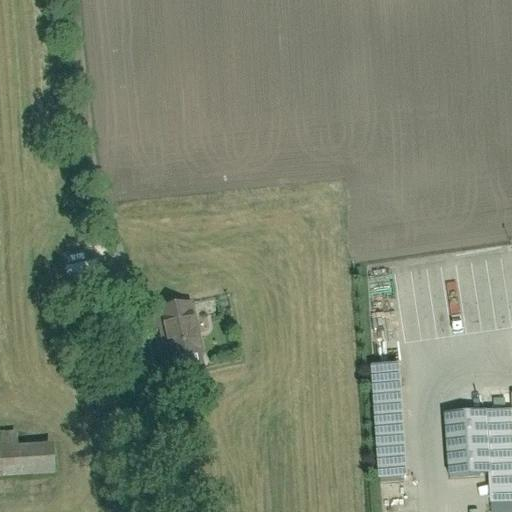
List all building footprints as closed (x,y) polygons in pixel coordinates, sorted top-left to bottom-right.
[(105,301),(96,258),(63,265),(72,308),(105,301)] [(192,302),(149,310),(161,374),(203,367),(192,302)] [(408,481),(399,363),(372,365),(380,483),(408,481)] [(492,503),(511,501),(511,412),(486,415),(490,475),(492,503)] [(447,478),(490,475),(486,415),(442,418),(447,478)] [(0,434),(0,475),(53,473),(51,444),(13,446),(12,434),(0,434)]
